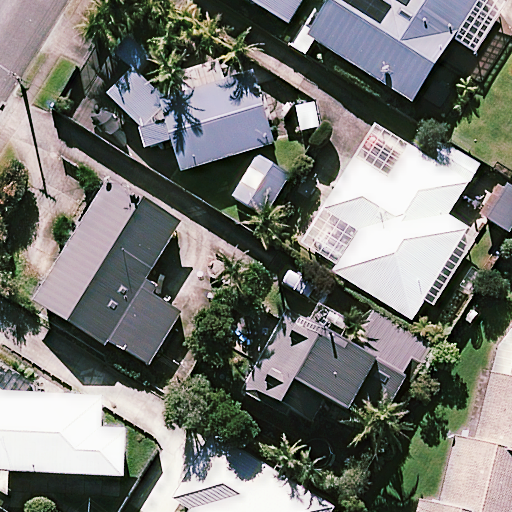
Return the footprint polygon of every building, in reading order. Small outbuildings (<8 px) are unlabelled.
[(252,0),(290,23),(304,0),(252,0)] [(473,4),(475,0),(335,0),(312,38),(447,122),(470,84),(438,64),(454,39),(475,52),(496,18),(473,4)] [(175,100),(144,76),(154,55),(129,38),(115,57),(131,68),(110,99),(138,121),(147,148),(175,139),(185,172),(274,143),(252,75),(175,100)] [(433,161),(379,127),(327,209),(361,231),(336,271),(413,319),(469,231),(448,217),(480,167),(444,144),(433,161)] [(266,217),(295,174),(265,153),(236,196),(266,217)] [(181,222),(111,181),(40,301),(150,366),(182,311),(142,287),(181,222)] [(440,350),(375,313),(356,347),(292,310),(249,387),(313,423),(328,397),(380,426),(411,371),(424,378),(440,350)] [(511,511),(511,326),(501,337),(476,442),(457,437),(441,506),(421,501),(418,511),(511,511)] [(0,487),(11,494),(12,471),(125,475),(127,430),(102,429),(103,398),(4,391),(0,389),(0,487)] [(278,511),(294,488),(236,449),(197,506),(205,511),(278,511)]
